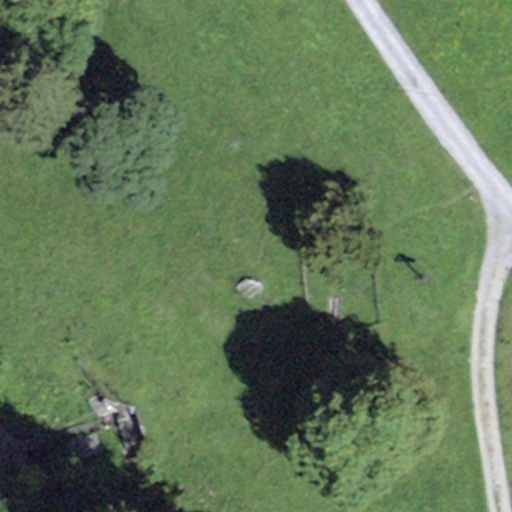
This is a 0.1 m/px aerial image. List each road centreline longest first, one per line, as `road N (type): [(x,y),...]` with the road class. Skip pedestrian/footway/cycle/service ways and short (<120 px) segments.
road 1 (track): [(502,205),(485,372),(503,511)]
road 2 (track): [(502,205),(358,0)]
